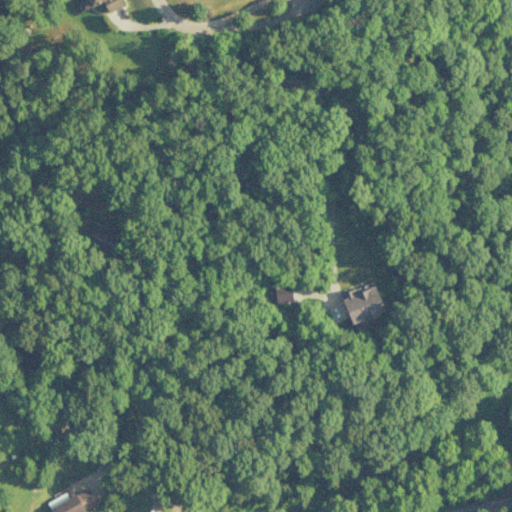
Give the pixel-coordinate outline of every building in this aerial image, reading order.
[(107,13),(120,7),(117,0),(74,0),(80,11),(101,0),(107,13)] [(119,232),(107,227),(105,231),(91,225),(84,241),(110,252),(119,232)] [(354,332),(368,327),(365,319),(384,312),(371,281),(339,294),(354,332)] [(291,302),(290,286),(273,287),(274,303),(291,302)] [(50,511),(83,511),(82,509),(95,502),(87,487),(67,498),(65,495),(46,504),(50,511)]
